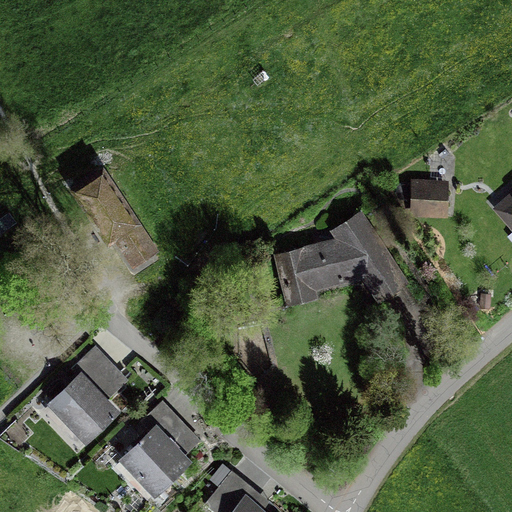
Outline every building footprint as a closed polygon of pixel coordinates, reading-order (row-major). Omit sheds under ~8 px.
[(164,257),(110,177),(75,200),(129,280),(164,257)] [(454,185),(414,185),(414,216),(454,216),(454,185)] [(511,206),(498,217),(511,236),(511,206)] [(376,230),(290,254),(306,311),(392,286),(376,230)] [(126,415),(89,372),(53,402),(90,446),(126,415)] [(195,460),(165,423),(122,457),(151,495),(195,460)] [(279,511),(237,474),(203,511),(279,511)]
